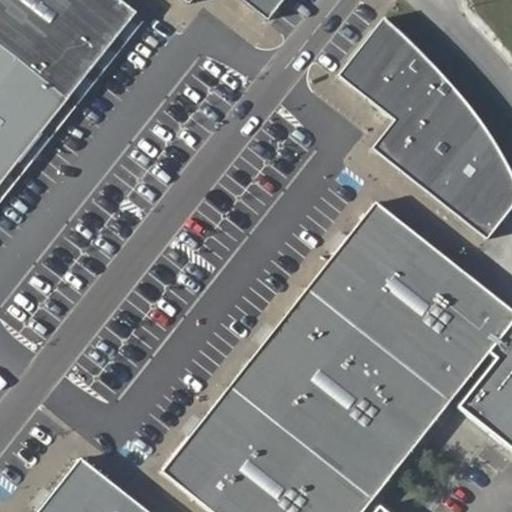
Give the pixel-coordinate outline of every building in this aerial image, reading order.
[(114,0),(0,0),(0,42),(68,97),(131,13),(114,0)] [(181,0),(188,5),(192,0),(238,0),(262,20),(277,0),(181,0)] [(394,126),(370,157),(486,247),(511,214),(511,193),(485,140),(470,116),(452,92),(433,71),(403,39),(392,30),(381,22),(337,79),(394,126)] [(0,182),(68,97),(0,42),(0,182)] [(308,291),(451,405),(511,328),(511,323),(373,212),(308,291)] [(234,389),(376,502),(451,405),(308,291),(234,389)] [(207,511),(367,511),(376,502),(234,389),(165,477),(207,511)] [(147,511),(80,458),(35,511),(147,511)]
